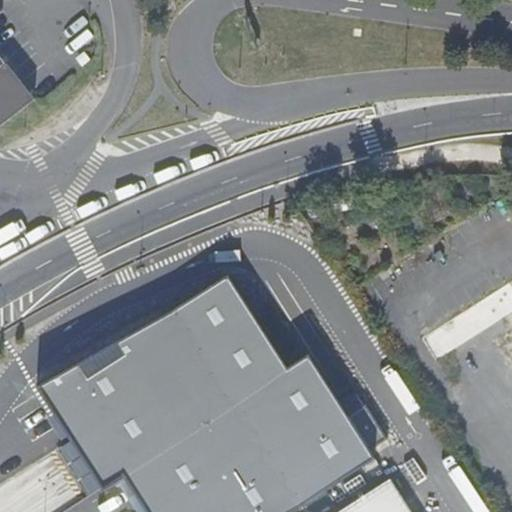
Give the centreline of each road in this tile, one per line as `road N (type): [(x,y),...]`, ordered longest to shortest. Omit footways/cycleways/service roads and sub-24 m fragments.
road 1 (unclassified): [(0,289),(143,214),(244,173),(373,134),(511,109)]
road 2 (unclassified): [(511,19),(371,0)]
